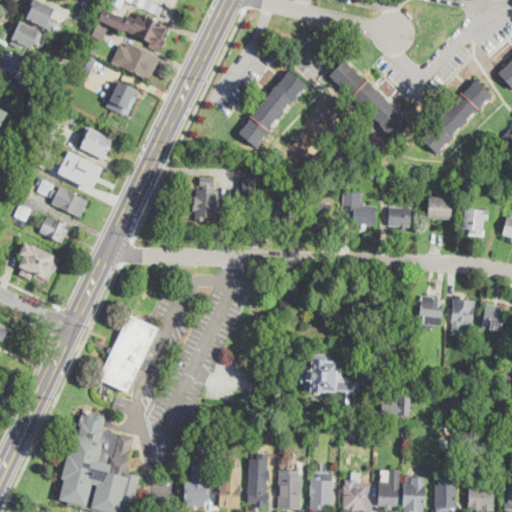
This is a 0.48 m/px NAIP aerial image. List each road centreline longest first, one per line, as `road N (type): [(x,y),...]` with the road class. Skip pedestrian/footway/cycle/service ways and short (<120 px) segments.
road 1 (residential): [(111,247),(137,255),(511,269)]
road 2 (secondary): [(229,0),(71,328)]
road 3 (secondary): [(71,328),(0,474)]
road 4 (residential): [(257,0),(396,32)]
